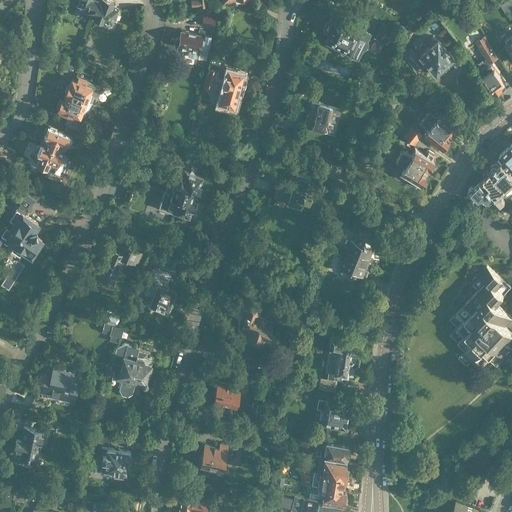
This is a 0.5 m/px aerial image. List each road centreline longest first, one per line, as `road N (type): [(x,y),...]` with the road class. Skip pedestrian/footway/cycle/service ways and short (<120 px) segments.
road 1 (residential): [(154,511),(171,402),(292,0)]
road 2 (tertiary): [(373,511),(378,391),(397,289),(468,154),(511,109)]
road 3 (residential): [(154,0),(152,39),(108,176),(57,298),(0,402)]
road 4 (residential): [(0,137),(22,116),(31,82),(33,0)]
